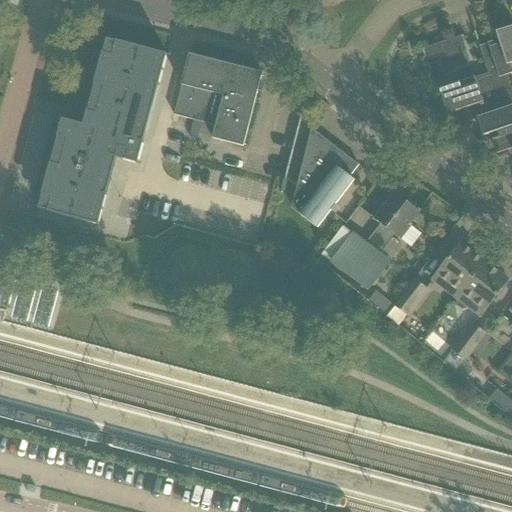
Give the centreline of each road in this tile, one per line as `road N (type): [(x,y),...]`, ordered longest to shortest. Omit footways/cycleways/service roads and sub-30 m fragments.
road 1 (residential): [(511,225),(332,87)]
road 2 (residential): [(332,87),(265,41),(128,0)]
road 3 (unclassified): [(0,153),(41,0)]
